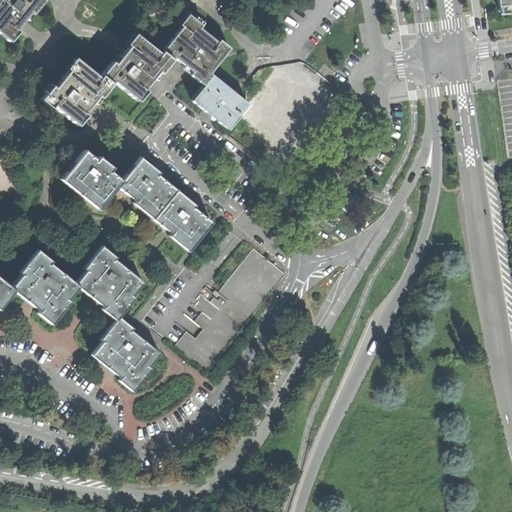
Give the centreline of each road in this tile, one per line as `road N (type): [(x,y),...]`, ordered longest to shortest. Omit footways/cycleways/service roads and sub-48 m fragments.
road 1 (tertiary): [(377,234),(250,445),(218,475),(187,490),(134,497),(0,478)]
road 2 (trunk): [(430,92),(436,150),(419,247),(299,511)]
road 3 (residential): [(306,232),(297,211),(179,113),(153,145),(299,263)]
road 4 (residential): [(0,419),(107,452),(154,443),(225,396),(299,263)]
road 5 (tertiary): [(500,351),(455,62)]
road 6 (residential): [(306,232),(370,159),(380,101)]
road 7 (tertiary): [(430,92),(426,141),(377,234)]
